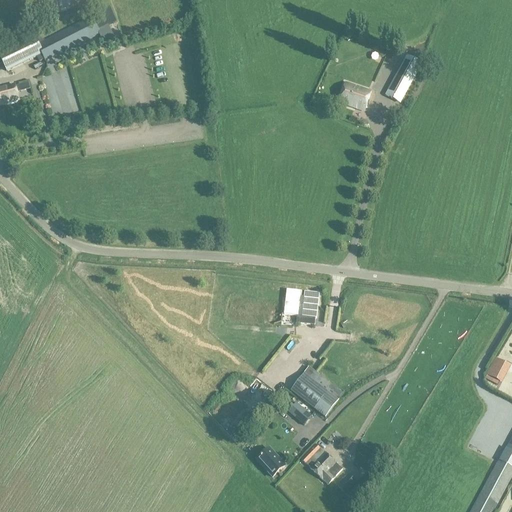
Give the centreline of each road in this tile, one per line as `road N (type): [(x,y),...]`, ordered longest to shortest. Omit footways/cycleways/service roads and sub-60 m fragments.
road 1 (unclassified): [(0,178),(31,214),(96,249),(257,260),(511,296)]
road 2 (unknown): [(336,472),(455,287)]
